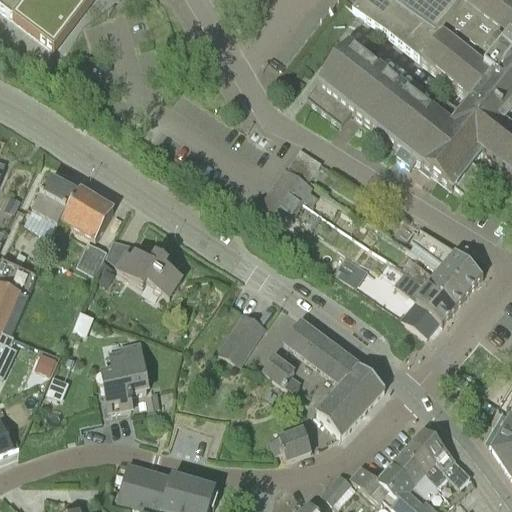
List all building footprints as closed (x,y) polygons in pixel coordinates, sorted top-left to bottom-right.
[(0,0),(0,14),(13,25),(12,26),(53,58),(57,53),(88,13),(97,0),(0,0)] [(473,109),(503,130),(511,117),(511,4),(506,0),(361,0),(352,13),(473,109)] [(511,137),(503,130),(473,109),(461,124),(447,113),(439,124),(348,52),(306,104),(340,131),(351,117),(401,156),(395,164),(410,175),(416,168),(451,195),(454,191),(465,200),(469,195),(474,199),(483,188),(472,179),(477,173),(472,169),(480,158),(511,183),(509,185),(511,186),(511,184),(511,137)] [(288,171),(309,186),(321,169),(300,155),(288,171)] [(307,190),(309,186),(288,171),(277,188),(302,205),(311,192),(307,190)] [(57,232),(60,225),(76,199),(51,184),(31,216),(57,232)] [(291,222),(302,205),(277,188),(265,204),(291,222)] [(60,225),(95,246),(113,217),(79,196),(76,199),(60,225)] [(3,215),(14,220),(20,206),(10,202),(3,215)] [(280,239),(291,222),(265,204),(254,221),(280,239)] [(482,282),(456,259),(420,233),(411,245),(414,248),(410,253),(442,275),(441,276),(468,300),(482,282)] [(76,269),(94,279),(106,257),(87,247),(76,269)] [(110,252),(103,267),(116,275),(142,294),(146,288),(168,304),(181,285),(164,273),(167,269),(155,261),(153,265),(149,271),(140,265),(133,260),(129,265),(125,262),(112,253),(110,252)] [(14,264),(21,268),(25,261),(18,257),(14,264)] [(37,281),(0,264),(0,265),(0,281),(30,295),(37,281)] [(435,284),(416,267),(406,278),(427,293),(454,316),(468,300),(441,276),(435,284)] [(98,285),(107,292),(114,280),(105,274),(98,285)] [(454,316),(427,293),(406,278),(394,292),(441,332),(454,316)] [(0,336),(3,338),(10,342),(14,343),(14,342),(11,341),(22,317),(28,304),(0,291),(0,336)] [(234,331),(255,347),(265,334),(243,318),(234,331)] [(75,338),(87,344),(95,326),(83,321),(75,338)] [(304,362),(319,343),(299,328),(284,347),(304,362)] [(226,343),(247,358),(255,347),(234,331),(226,343)] [(0,336),(0,351),(8,355),(14,343),(10,342),(3,338),(0,336)] [(217,355),(239,369),(247,358),(226,343),(217,355)] [(325,377),(339,358),(319,343),(304,362),(325,377)] [(99,377),(97,380),(98,383),(99,385),(101,385),(103,384),(109,419),(130,416),(131,421),(155,417),(152,397),(151,394),(145,395),(138,350),(122,353),(123,359),(123,363),(109,365),(111,375),(99,377)] [(345,392),(359,373),(339,358),(325,377),(343,391),(345,392)] [(57,365),(41,359),(35,375),(50,381),(57,365)] [(283,389),(294,397),(299,390),(290,382),(294,377),(273,362),(262,377),(282,391),(283,389)] [(337,398),(362,420),(384,396),(359,373),(345,392),(343,391),(337,398)] [(57,404),(62,405),(69,389),(64,387),(61,386),(54,383),(52,382),(45,399),(57,404)] [(323,413),(314,422),(339,445),(362,420),(337,398),(332,403),(326,398),(317,408),(323,413)] [(0,460),(18,453),(17,451),(13,441),(1,413),(0,413),(0,460)] [(511,421),(491,455),(511,486),(511,421)] [(303,434),(269,444),(274,460),(283,457),(286,466),(310,458),(303,434)] [(459,495),(469,483),(424,437),(413,449),(456,491),(459,495)] [(413,449),(402,461),(424,482),(434,491),(437,493),(445,484),(447,482),(443,479),(435,471),(433,469),(413,449)] [(402,461),(392,472),(412,493),(413,493),(423,503),(434,491),(424,482),(402,461)] [(216,498),(170,484),(170,485),(127,472),(116,504),(139,511),(206,511),(211,500),(215,501),(216,498)] [(406,499),(412,493),(392,472),(377,487),(361,473),(350,486),(377,510),(381,505),(389,511),(391,511),(396,507),(397,507),(405,499),(406,499)] [(332,511),(350,492),(339,481),(321,501),(332,511)] [(419,507),(423,503),(412,493),(406,499),(405,499),(397,507),(396,507),(391,511),(424,511),(423,511),(418,511),(413,507),(416,504),(419,507)]
